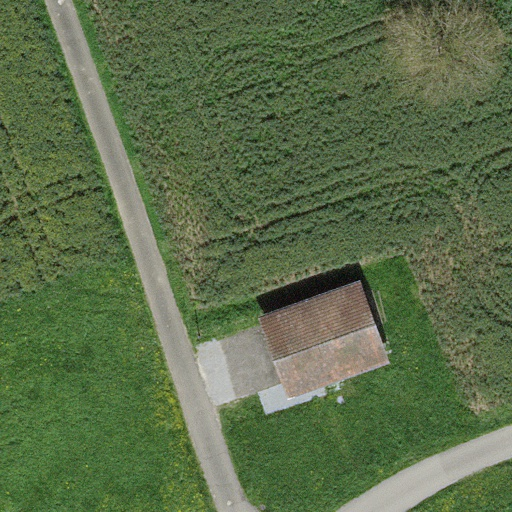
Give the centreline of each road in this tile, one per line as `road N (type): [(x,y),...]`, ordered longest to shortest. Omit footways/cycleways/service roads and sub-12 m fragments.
road 1 (track): [(52,0),(230,511)]
road 2 (unclassified): [(511,447),(375,511)]
